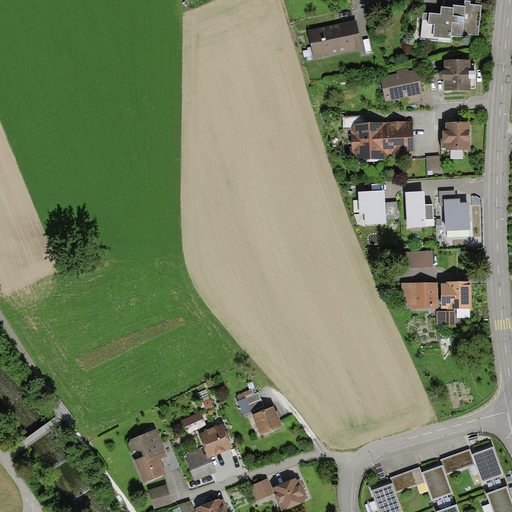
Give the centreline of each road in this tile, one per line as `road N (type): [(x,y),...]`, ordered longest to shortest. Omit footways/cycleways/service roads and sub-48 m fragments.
road 1 (tertiary): [(501,339),(496,136)]
road 2 (residential): [(359,459),(312,456),(181,500)]
road 3 (residential): [(511,409),(359,459)]
road 4 (tertiary): [(496,136),(510,0)]
